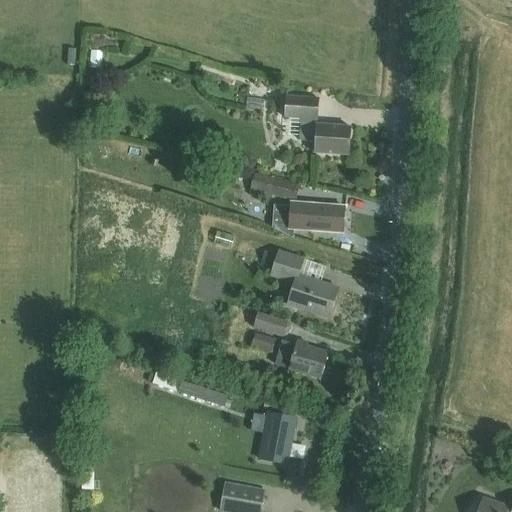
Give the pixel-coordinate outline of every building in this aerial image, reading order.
[(319,99),(286,97),(284,118),(301,119),(300,141),(315,142),(314,153),(348,156),(350,128),(317,125),(319,99)] [(213,163),(202,160),(198,174),(209,177),(213,163)] [(294,203),(298,186),(253,175),(249,192),(294,203)] [(343,233),(345,208),(312,205),(312,206),(291,205),(289,229),(343,233)] [(260,269),(272,272),(278,254),(240,242),(234,261),(248,266),(246,272),(258,276),(260,269)] [(329,319),(339,289),(298,276),(303,260),(279,253),(271,276),(295,284),(288,305),(329,319)] [(311,263),(310,274),(326,276),(327,265),(311,263)] [(288,323),(258,314),(254,328),(284,337),(288,323)] [(271,353),(275,339),(256,334),(252,347),(271,353)] [(282,342),(276,365),(289,369),(289,370),(321,379),(328,353),(307,348),(308,344),(297,341),(296,346),(282,342)] [(299,468),(307,425),(280,420),(272,463),(299,468)] [(225,484),(220,511),(224,511),(260,511),(265,491),(225,484)] [(111,493),(107,511),(121,511),(124,495),(111,493)] [(511,511),(511,508),(483,499),(479,511),(511,511)]
